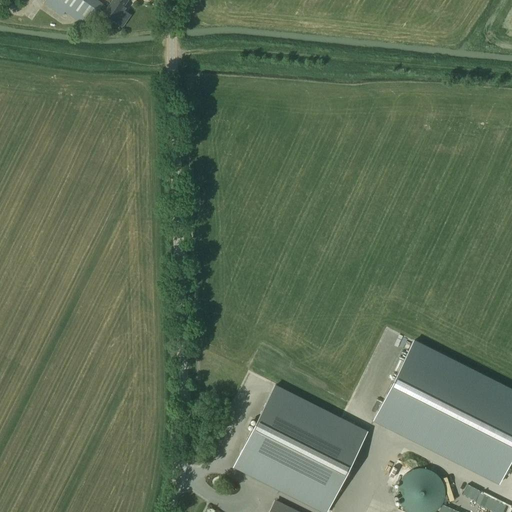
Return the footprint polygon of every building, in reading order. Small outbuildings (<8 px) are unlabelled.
[(95,17),(104,4),(104,3),(99,0),(46,0),(44,3),(62,15),(65,11),(82,23),(89,14),(95,17)] [(113,0),(104,12),(123,26),(131,15),(124,10),(126,7),(124,6),(128,0),(113,0)] [(511,456),(511,374),(419,328),(380,407),(505,470),(511,456)] [(267,414),(244,460),(331,504),(354,458),(267,414)] [(417,470),(414,470),(412,471),(410,472),(408,473),(406,475),(405,476),(403,478),(402,480),(400,482),(399,484),(399,486),(398,489),(398,491),(398,493),(398,496),(398,498),(399,500),(400,502),(401,504),(402,506),(404,508),(405,510),(407,511),(435,511),(437,511),(439,509),(440,508),(442,506),(443,504),(444,501),(445,499),(445,497),(445,495),(446,492),(445,490),(445,488),(444,485),(444,483),(443,481),(441,479),(440,477),(438,476),(436,474),(435,473),(433,472),(430,471),(428,470),(426,469),(424,469),(421,469),(419,469),(417,470)] [(319,511),(279,492),(268,511),(319,511)]
